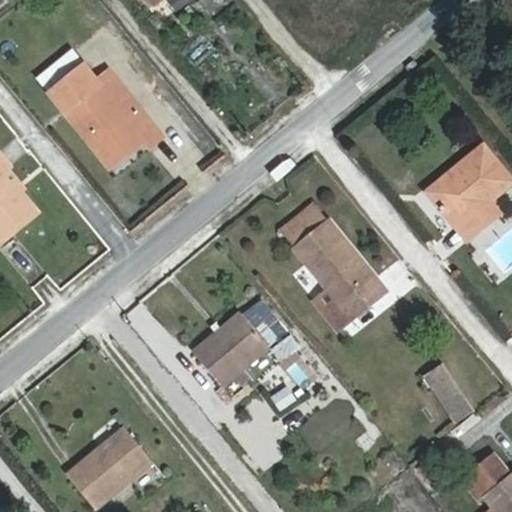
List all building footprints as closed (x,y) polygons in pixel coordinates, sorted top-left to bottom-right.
[(191,0),(170,0),(178,10),(192,1),(191,0)] [(204,33),(183,51),(197,65),(217,47),(204,33)] [(27,83),(37,96),(71,68),(60,55),(27,83)] [(71,68),(37,96),(99,171),(143,135),(93,76),(84,84),(71,68)] [(505,179),(476,142),(420,185),(457,233),(490,208),(482,197),(505,179)] [(0,176),(0,168),(6,163),(0,155),(0,234),(28,211),(0,176)] [(275,221),(293,244),(329,217),(310,193),(275,221)] [(322,281),(310,290),(333,321),(381,283),(329,217),(293,244),(322,281)] [(218,375),(266,340),(237,300),(189,338),(218,375)] [(446,423),(465,409),(432,365),(413,380),(446,423)] [(366,429),(355,443),(368,453),(379,439),(366,429)] [(90,508),(147,462),(121,430),(64,476),(90,508)] [(511,511),(511,465),(508,461),(502,466),(484,444),(451,471),(469,493),(473,490),(491,511),(511,511)] [(425,479),(435,472),(420,452),(410,460),(425,479)] [(490,511),(482,501),(469,511),(490,511)]
